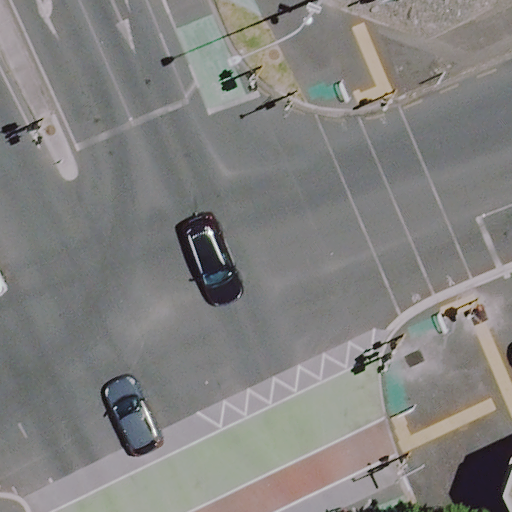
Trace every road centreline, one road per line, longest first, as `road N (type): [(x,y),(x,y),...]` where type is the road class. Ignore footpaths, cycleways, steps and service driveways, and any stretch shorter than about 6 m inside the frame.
road 1 (residential): [(201,277),(511,149)]
road 2 (secondary): [(79,0),(201,277)]
road 3 (secondary): [(201,277),(302,511)]
road 4 (secondary): [(133,511),(55,346)]
road 5 (secondary): [(201,277),(55,346)]
road 6 (secondary): [(55,346),(0,229)]
